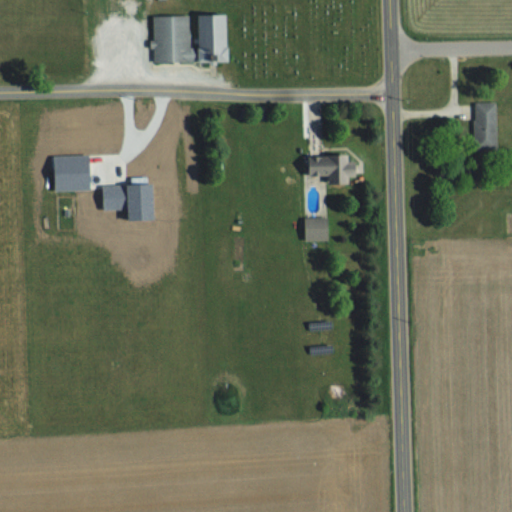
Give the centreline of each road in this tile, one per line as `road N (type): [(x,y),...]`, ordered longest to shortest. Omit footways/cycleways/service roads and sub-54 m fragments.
road 1 (secondary): [(403,511),(391,48)]
road 2 (residential): [(0,97),(392,93)]
road 3 (residential): [(391,48),(511,46)]
